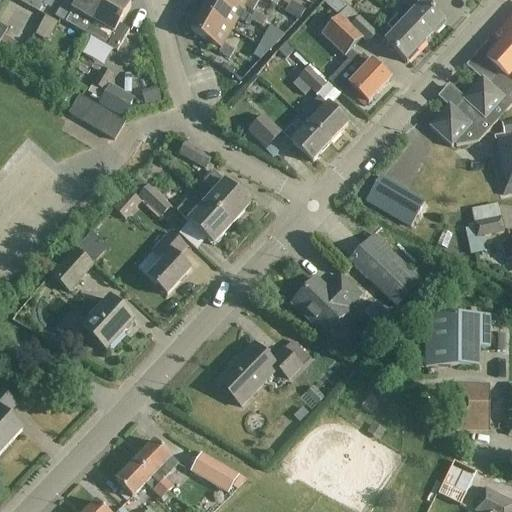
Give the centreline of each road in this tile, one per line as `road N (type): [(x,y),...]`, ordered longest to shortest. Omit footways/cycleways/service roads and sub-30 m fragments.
road 1 (unclassified): [(27,511),(311,207)]
road 2 (unclassified): [(311,207),(505,0)]
road 3 (unclassified): [(311,207),(197,137),(152,0)]
